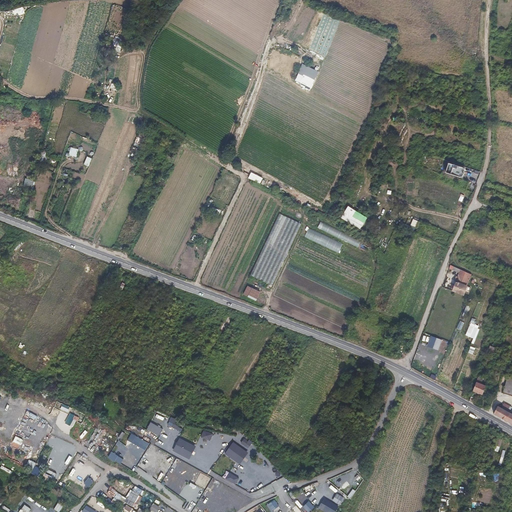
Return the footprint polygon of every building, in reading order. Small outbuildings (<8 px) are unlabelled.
[(301,84),(306,70),(299,68),(295,81),(301,84)] [(70,147),(68,156),(76,158),(78,150),(70,147)] [(447,163),(444,174),(461,179),(465,169),(447,163)] [(259,184),(262,178),(250,172),(247,179),(259,184)] [(32,188),(33,180),(24,179),(23,187),(32,188)] [(347,207),(340,217),(360,229),(366,218),(347,207)] [(410,226),(415,228),(418,221),(412,219),(410,226)] [(317,229),(358,247),(361,240),(320,222),(317,229)] [(304,238),(339,252),(342,243),(307,229),(304,238)] [(456,277),(455,278),(454,280),(456,281),(452,291),(457,293),(461,284),(466,272),(460,270),(459,273),(457,277),(456,277)] [(461,284),(457,293),(463,295),(465,291),(467,286),(461,284)] [(242,296),(256,301),(259,291),(246,286),(242,296)] [(511,396),(511,378),(507,377),(502,393),(511,396)] [(480,384),(481,383),(481,381),(477,380),(473,391),(482,394),(485,386),(480,384)] [(511,414),(509,413),(510,410),(511,408),(503,403),(501,408),(497,406),(493,413),(511,423),(511,414)] [(181,430),(182,427),(168,422),(166,425),(181,430)] [(203,429),(200,437),(210,441),(213,433),(203,429)] [(171,450),(188,458),(195,445),(178,437),(171,450)] [(248,448),(252,442),(243,437),(240,444),(248,448)] [(239,464),(247,452),(232,441),(223,453),(239,464)] [(72,468),(68,475),(75,479),(79,472),(72,468)] [(228,473),(225,479),(233,483),(236,477),(228,473)] [(355,484),(358,480),(349,474),(346,478),(355,484)] [(83,483),(88,487),(93,481),(87,477),(83,483)] [(243,489),(249,482),(243,477),(237,484),(243,489)] [(307,495),(314,492),(310,484),(303,488),(307,495)] [(131,491),(130,490),(123,501),(132,507),(142,490),(134,486),(131,491)] [(117,493),(112,499),(116,502),(121,496),(117,493)] [(339,505),(344,497),(336,493),(332,501),(339,505)] [(325,511),(334,511),(338,505),(322,498),(318,508),(325,511)] [(19,511),(23,504),(30,508),(32,506),(21,499),(15,509),(19,511)]
